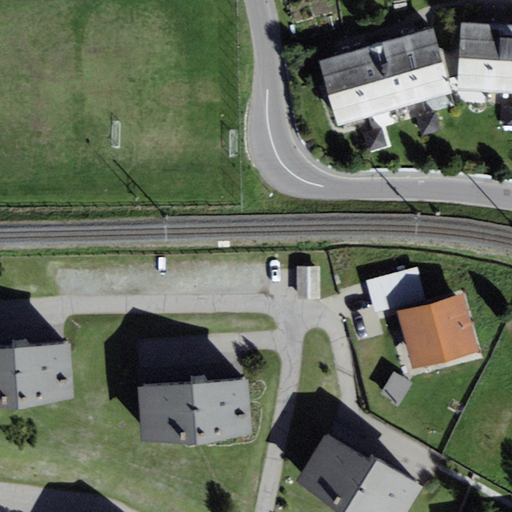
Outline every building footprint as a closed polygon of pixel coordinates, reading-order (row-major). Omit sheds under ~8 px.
[(457,91),(488,93),(491,25),(461,23),(457,91)] [(488,93),(511,94),(511,25),(491,25),(488,93)] [(432,28),(404,36),(423,101),(452,93),(432,28)] [(404,36),(376,44),(395,109),(423,101),(404,36)] [(376,44),(347,53),(366,117),(395,109),(376,44)] [(347,53),(319,61),(338,126),(366,117),(347,53)] [(319,266),(297,266),(297,299),(319,299),(319,266)] [(417,266),(367,280),(376,312),(426,298),(417,266)] [(397,311),(412,368),(479,350),(464,294),(397,311)] [(16,347),(0,348),(0,407),(19,409),(73,396),(69,343),(16,347)] [(412,383),(394,372),(381,394),(399,405),(412,383)] [(137,387),(141,441),(197,445),(252,433),(249,380),(195,383),(137,387)] [(325,436),(297,481),(337,511),(408,511),(423,487),(378,460),(374,458),(371,463),(325,436)]
